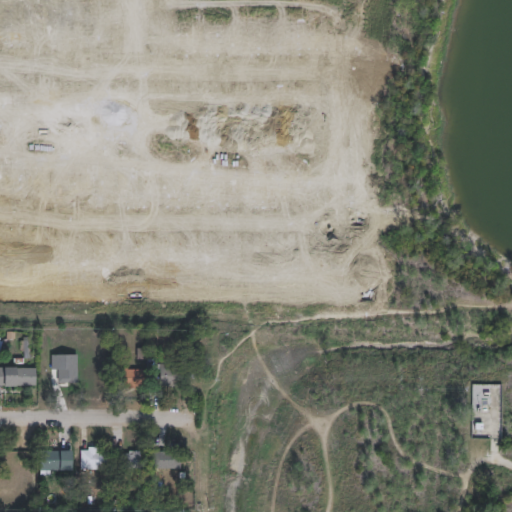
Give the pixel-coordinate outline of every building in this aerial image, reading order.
[(29,337),(29,351),(32,351),(32,357),(37,357),(37,361),(32,361),(32,367),(12,367),(12,358),(21,358),(21,352),(18,352),(18,341),(21,341),(21,337),(29,337)] [(143,348),(143,352),(150,352),(150,358),(159,358),(159,364),(167,364),(167,368),(179,368),(179,385),(156,385),(156,370),(145,370),(145,362),(135,362),(135,348),(143,348)] [(77,354),(51,354),(51,373),(59,373),(59,383),(77,383),(77,354)] [(33,386),(0,385),(0,368),(33,368),(33,386)] [(134,388),(117,388),(118,369),(142,369),(142,383),(135,383),(134,388)] [(105,451),(105,469),(79,469),(80,451),(86,451),(86,448),(96,448),(96,451),(105,451)] [(50,475),(37,475),(37,451),(67,450),(67,470),(50,470),(50,475)] [(142,451),(141,469),(118,468),(118,453),(126,453),(127,451),(142,451)] [(178,452),(178,469),(149,468),(149,451),(178,452)]
